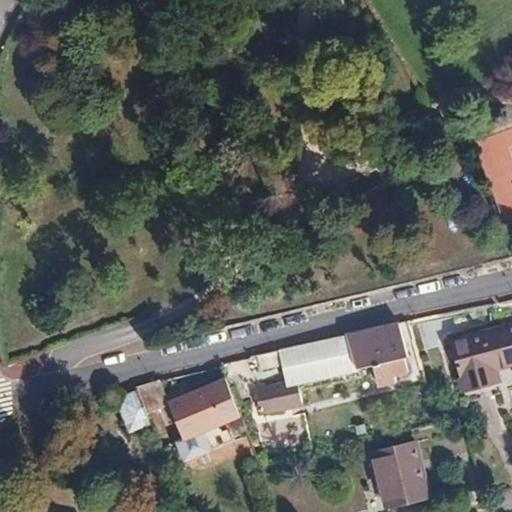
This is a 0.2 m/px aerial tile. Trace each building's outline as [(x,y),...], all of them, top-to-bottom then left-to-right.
[(408,365),(412,376),(422,374),(408,325),(400,326),(410,361),(408,365)] [(511,325),(453,343),(467,393),(501,384),(503,393),(511,390),(511,325)] [(408,365),(410,361),(400,326),(280,353),(287,384),(256,391),(254,382),(240,385),(244,400),(256,396),(261,415),(303,405),(300,394),(362,379),(365,392),(400,383),(399,379),(412,376),(408,365)] [(145,419),(169,408),(159,384),(134,392),(135,395),(145,419)] [(238,423),(221,387),(175,406),(178,411),(169,415),(182,447),(238,423)] [(135,395),(119,404),(132,434),(148,426),(145,419),(135,395)] [(391,510),(431,500),(418,446),(378,456),(391,510)]
